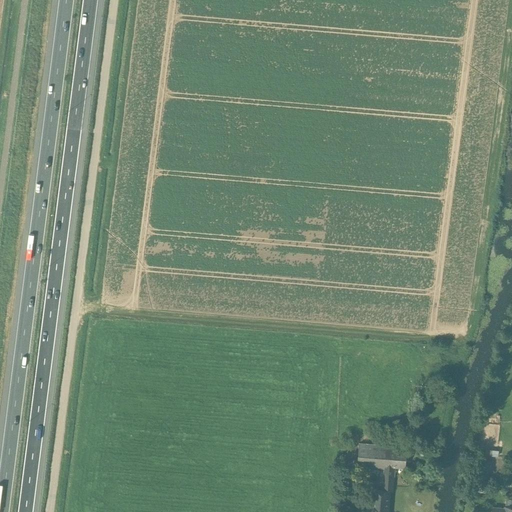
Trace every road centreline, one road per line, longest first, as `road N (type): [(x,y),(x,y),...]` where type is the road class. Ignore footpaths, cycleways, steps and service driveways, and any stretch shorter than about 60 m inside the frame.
road 1 (motorway): [(25,511),(90,0)]
road 2 (unclassified): [(50,511),(114,0)]
road 3 (motorway): [(65,0),(1,511)]
